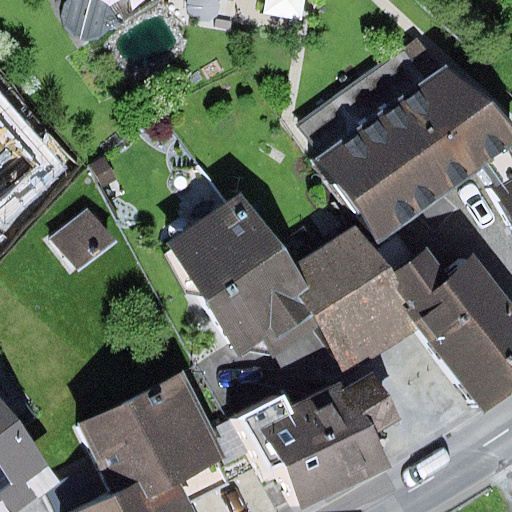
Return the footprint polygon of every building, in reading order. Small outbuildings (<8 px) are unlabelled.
[(296,0),(261,0),(258,18),(292,24),(296,0)] [(428,51),(286,161),(336,225),(348,217),(362,238),(494,136),(428,51)] [(511,169),(479,188),(511,247),(511,169)] [(247,365),(299,328),(263,276),(273,269),(214,186),(135,242),(216,356),(232,345),(247,365)] [(387,309),(435,272),(407,232),(374,254),(362,238),(348,217),(336,225),(273,269),(263,276),(299,328),(323,361),(344,347),(355,363),(402,330),(387,309)] [(89,218),(52,242),(70,268),(106,244),(89,218)] [(435,272),(387,309),(402,330),(463,408),(511,370),(511,327),(456,256),(435,272)] [(350,371),(280,409),(321,485),(365,462),(350,434),(377,420),(350,371)] [(162,378),(49,429),(65,464),(80,499),(96,492),(152,467),(167,500),(208,482),(162,378)] [(0,487),(42,457),(0,400),(0,487)] [(280,409),(238,432),(279,508),(321,485),(280,409)] [(65,464),(30,480),(44,511),(105,511),(96,492),(80,499),(65,464)] [(152,467),(96,492),(105,511),(173,511),(167,500),(152,467)]
